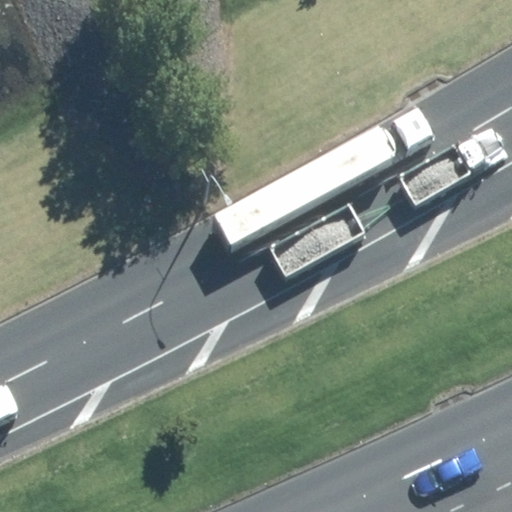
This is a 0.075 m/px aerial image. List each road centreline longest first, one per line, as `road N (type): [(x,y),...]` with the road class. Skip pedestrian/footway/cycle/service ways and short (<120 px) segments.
road 1 (primary): [(0,391),(376,217),(511,140)]
road 2 (primary): [(511,446),(352,511)]
